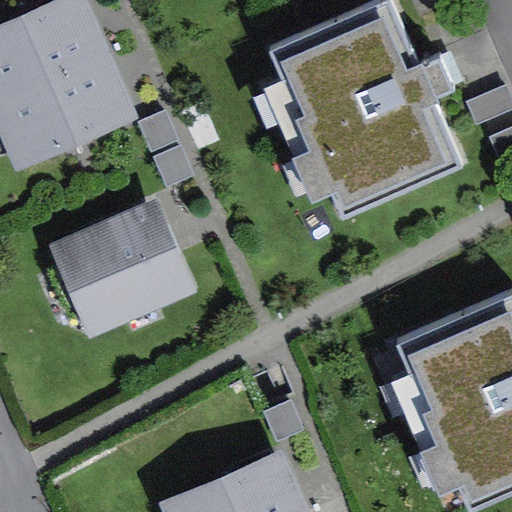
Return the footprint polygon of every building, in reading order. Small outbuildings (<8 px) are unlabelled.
[(67,0),(0,29),(0,95),(100,52),(87,23),(76,0),(67,0)] [(393,1),(273,53),(341,211),(461,160),(426,78),(393,1)] [(0,95),(0,103),(21,153),(124,108),(113,83),(100,52),(0,95)] [(150,207),(62,246),(94,320),(183,281),(166,243),(150,207)] [(511,287),(396,337),(469,504),(511,485),(511,287)] [(174,501),(178,511),(298,511),(287,484),(275,458),(174,501)]
